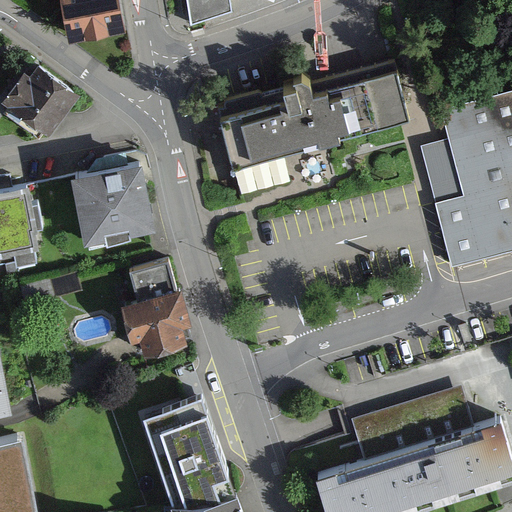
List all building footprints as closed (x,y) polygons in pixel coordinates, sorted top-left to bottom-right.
[(123,22),(118,0),(66,0),(72,31),(123,22)] [(188,0),(191,17),(231,12),(230,4),(229,0),(188,0)] [(69,90),(29,63),(3,101),(42,128),(69,90)] [(212,116),(224,165),(409,121),(397,72),(306,94),(303,85),(271,93),(273,101),(212,116)] [(511,90),(438,112),(457,178),(462,193),(433,201),(451,264),(511,246),(511,90)] [(149,217),(138,160),(77,172),(88,229),(149,217)] [(0,264),(38,258),(25,186),(0,190),(0,264)] [(178,286),(125,300),(133,330),(144,327),(148,342),(182,333),(178,318),(186,316),(178,286)] [(0,407),(9,406),(0,360),(0,407)] [(234,489),(203,393),(149,410),(177,499),(234,489)] [(511,447),(498,401),(311,456),(327,511),(384,511),(511,474),(511,447)] [(35,511),(19,432),(0,436),(0,511),(35,511)] [(242,511),(234,489),(177,499),(181,511),(242,511)]
